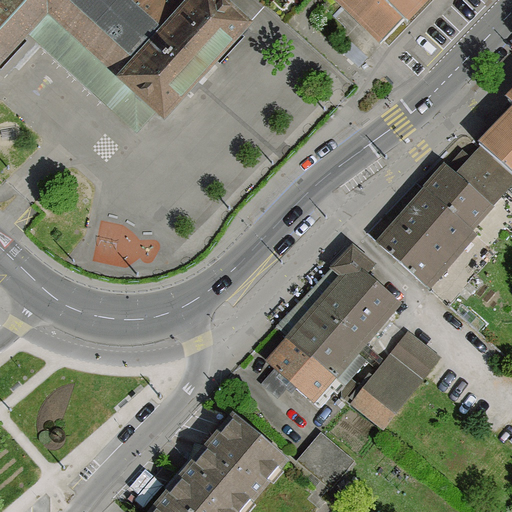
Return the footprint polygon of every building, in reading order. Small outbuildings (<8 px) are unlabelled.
[(2,0),(0,3),(0,64),(30,33),(50,12),(124,80),(184,15),(171,3),(173,0),(2,0)] [(192,0),(173,0),(171,3),(184,15),(124,80),(156,109),(166,118),(247,26),(217,0),(197,0),(195,2),(192,0)] [(427,0),(340,0),(386,44),(427,0)] [(30,33),(106,101),(124,80),(50,12),(30,33)] [(156,109),(124,80),(106,101),(138,129),(156,109)] [(480,146),(482,147),(511,173),(511,112),(489,137),(480,146)] [(456,177),(490,206),(493,208),(505,193),(500,188),(511,174),(511,173),(482,147),(456,177)] [(428,192),(470,230),(490,206),(456,177),(448,170),(428,192)] [(511,174),(500,188),(505,193),(511,199),(511,174)] [(470,230),(428,192),(381,246),(423,284),(470,230)] [(334,269),(353,284),(327,312),(298,345),(335,377),(355,353),(358,351),(365,342),(399,303),(368,275),(374,267),(353,249),(334,269)] [(334,269),(309,295),(327,312),(353,284),(334,269)] [(278,328),(298,345),(327,312),(309,295),(278,328)] [(392,357),(422,382),(439,360),(409,335),(392,357)] [(388,362),(365,342),(358,351),(380,371),(388,362)] [(335,377),(298,345),(277,370),(296,386),(314,402),(335,377)] [(335,377),(346,386),(352,379),(366,362),(355,353),(335,377)] [(365,390),(354,403),(385,428),(422,382),(392,357),(388,362),(380,371),(365,390)] [(296,386),(277,370),(263,385),(277,398),(286,388),(291,392),(296,386)] [(335,377),(314,402),(320,408),(335,391),(340,395),(342,392),(346,386),(335,377)] [(354,403),(365,390),(352,379),(346,386),(342,392),(343,398),(352,406),(354,403)] [(240,511),(285,461),(236,418),(155,511),(240,511)] [(349,466),(318,441),(300,463),(330,489),(349,466)]
